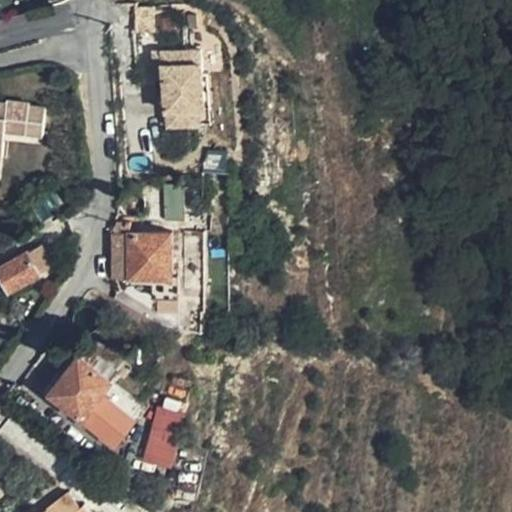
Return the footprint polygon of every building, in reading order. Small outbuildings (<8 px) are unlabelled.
[(367,351),(357,147),(340,148),(336,69),(317,69),(312,0),(295,0),(313,349),(336,347),(337,353),(367,351)] [(149,81),(149,56),(141,56),(140,82),(149,81)] [(190,56),(149,56),(149,81),(149,123),(186,124),(186,133),(192,132),(194,81),(190,80),(190,56)] [(0,161),(4,139),(25,142),(30,110),(7,107),(6,112),(0,110),(0,161)] [(45,112),(40,112),(30,110),(25,142),(34,143),(38,145),(45,112)] [(149,133),(186,133),(186,124),(149,123),(149,133)] [(183,220),(182,184),(162,185),(164,221),(183,220)] [(184,272),(182,228),(123,231),(123,275),(184,272)] [(41,244),(28,252),(38,270),(52,263),(41,244)] [(38,270),(28,252),(24,247),(0,260),(0,282),(5,293),(40,272),(38,270)] [(99,400),(107,390),(125,364),(95,340),(82,358),(80,356),(52,393),(114,442),(128,423),(99,400)] [(135,413),(107,390),(99,400),(128,423),(135,413)] [(179,463),(187,408),(157,403),(148,459),(179,463)] [(0,450),(0,508),(25,494),(13,473),(0,450)]
